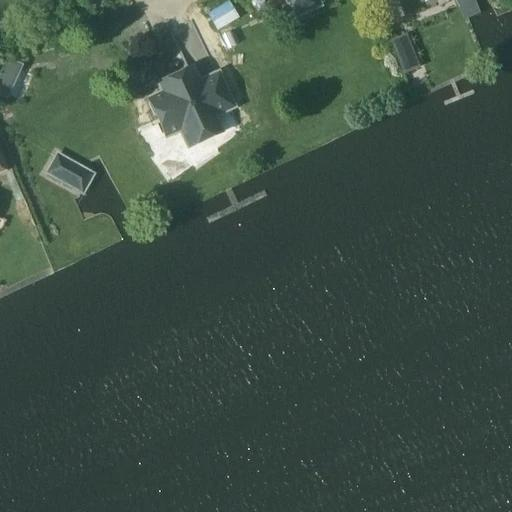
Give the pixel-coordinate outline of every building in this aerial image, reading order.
[(281,0),(290,22),(321,10),(317,0),(281,0)] [(386,0),(395,21),(415,13),(409,0),(386,0)] [(475,0),(461,0),(469,20),(482,15),(475,0)] [(420,29),(405,35),(413,56),(469,35),(458,5),(416,21),(420,29)] [(20,67),(14,64),(0,69),(0,94),(6,98),(20,67)] [(150,101),(168,140),(179,135),(186,151),(198,146),(200,147),(202,148),(204,148),(205,148),(206,148),(208,147),(209,146),(210,145),(211,144),(211,142),(211,141),(211,140),(223,134),(216,120),(233,112),(217,76),(197,85),(190,71),(160,86),(164,94),(150,101)] [(56,153),(44,174),(73,190),(83,196),(95,175),(85,169),(56,153)]
